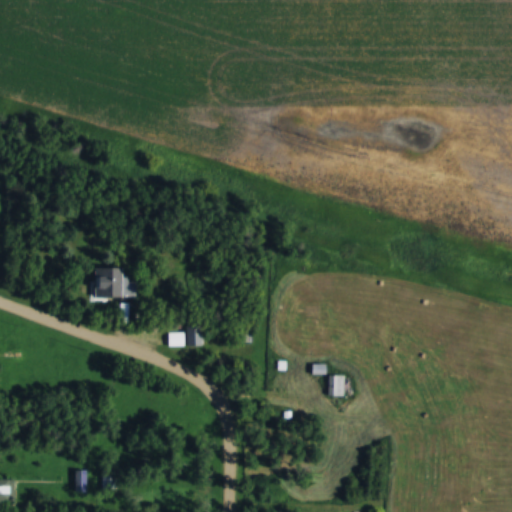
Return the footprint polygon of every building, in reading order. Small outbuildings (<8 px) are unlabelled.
[(130,298),(130,269),(100,269),(100,298),(130,298)] [(206,326),(185,326),(185,333),(170,333),(170,348),(206,348),(206,326)] [(328,375),(328,366),(315,365),(315,374),(328,375)] [(346,397),(346,376),(330,376),(330,397),(346,397)] [(74,472),(74,493),(89,493),(89,472),(74,472)] [(0,501),(16,502),(16,480),(0,479),(0,501)]
